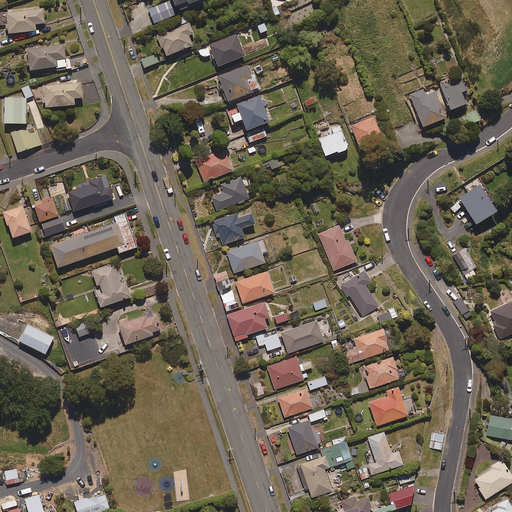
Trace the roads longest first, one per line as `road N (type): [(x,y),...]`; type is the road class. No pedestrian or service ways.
road 1 (residential): [(511,117),(420,170),(396,213),(406,263),(461,358),(442,511)]
road 2 (secondary): [(137,124),(268,511)]
road 3 (residential): [(0,172),(137,124)]
road 4 (secondary): [(94,0),(137,124)]
